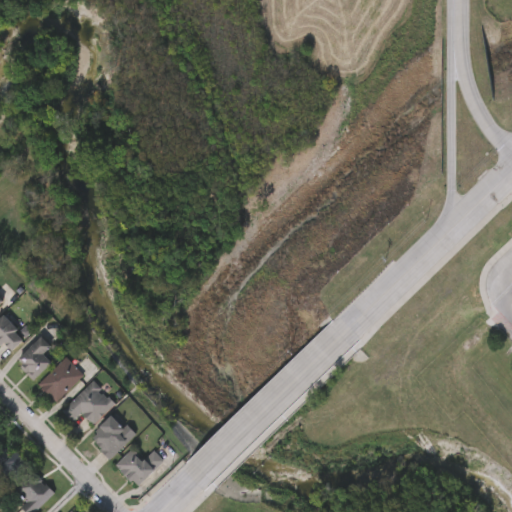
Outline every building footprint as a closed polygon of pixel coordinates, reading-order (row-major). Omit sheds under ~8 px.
[(0,345),(0,317),(1,316),(24,337),(9,354),(0,345)] [(42,355),(49,362),(34,379),(13,360),(36,335),(49,347),(42,355)] [(83,376),(56,403),(37,384),(65,357),(83,376)] [(92,426),(80,414),(72,422),(61,411),(92,381),(114,404),(92,426)] [(88,439),(113,415),(134,436),(109,460),(88,439)] [(114,466),(131,447),(145,459),(152,451),(162,459),(138,487),(114,466)] [(14,488),(32,470),(55,493),(36,511),(25,511),(22,509),(29,502),(14,488)]
